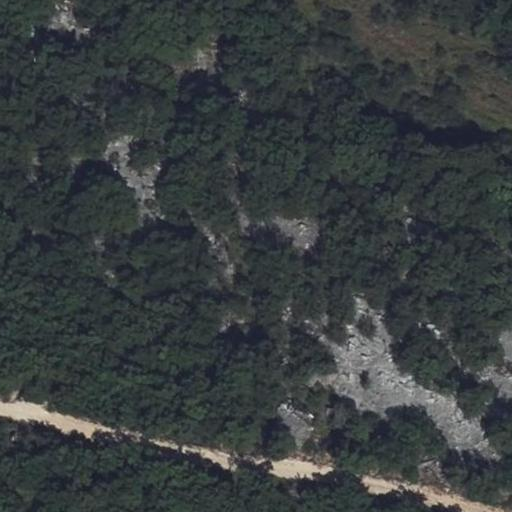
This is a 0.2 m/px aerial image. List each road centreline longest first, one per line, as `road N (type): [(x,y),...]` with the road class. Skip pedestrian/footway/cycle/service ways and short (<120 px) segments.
road 1 (track): [(480,511),(215,453)]
road 2 (track): [(0,404),(215,453)]
